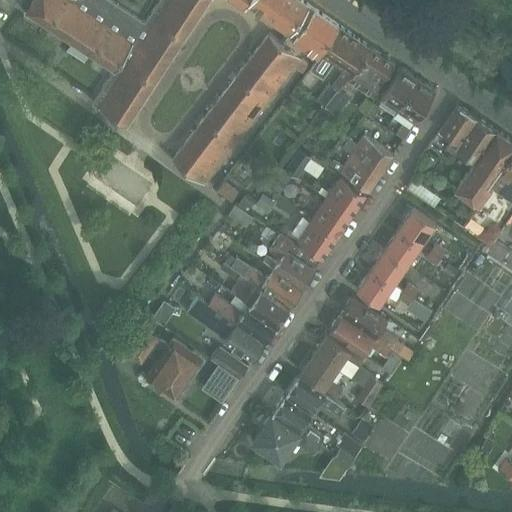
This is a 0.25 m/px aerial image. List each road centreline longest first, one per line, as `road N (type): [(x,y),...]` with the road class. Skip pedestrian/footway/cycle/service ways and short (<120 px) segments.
road 1 (residential): [(181,491),(453,82)]
road 2 (residential): [(0,40),(224,204)]
road 3 (residential): [(453,82),(328,0)]
